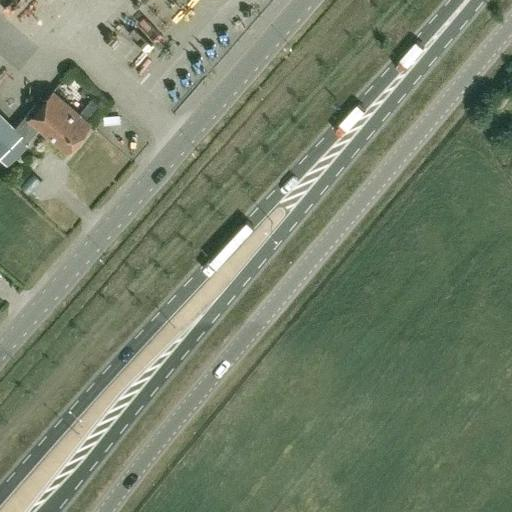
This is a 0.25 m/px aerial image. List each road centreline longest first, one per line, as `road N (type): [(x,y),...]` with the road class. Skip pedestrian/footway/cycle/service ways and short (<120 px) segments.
road 1 (tertiary): [(511,22),(104,511)]
road 2 (primary): [(376,102),(302,168),(0,498)]
road 3 (primary): [(43,511),(312,197),(376,102)]
road 4 (unclassified): [(0,352),(306,0)]
road 5 (primary): [(376,102),(464,0)]
